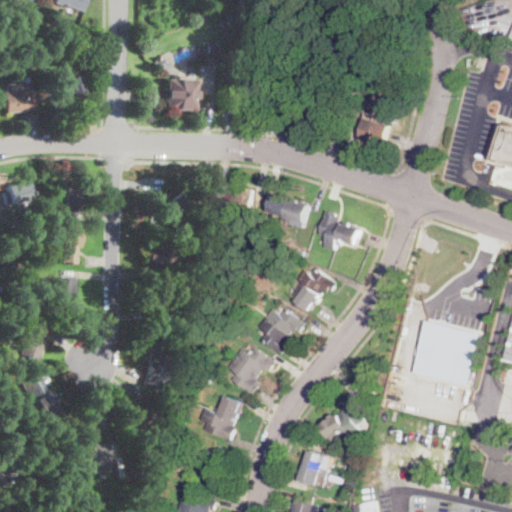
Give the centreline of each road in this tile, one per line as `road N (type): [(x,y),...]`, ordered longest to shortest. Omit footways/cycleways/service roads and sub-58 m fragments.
road 1 (tertiary): [(0,148),(66,142),(264,149),(511,231)]
road 2 (residential): [(442,39),(396,263),(290,409),(254,511)]
road 3 (residential): [(89,363),(109,332),(118,0)]
